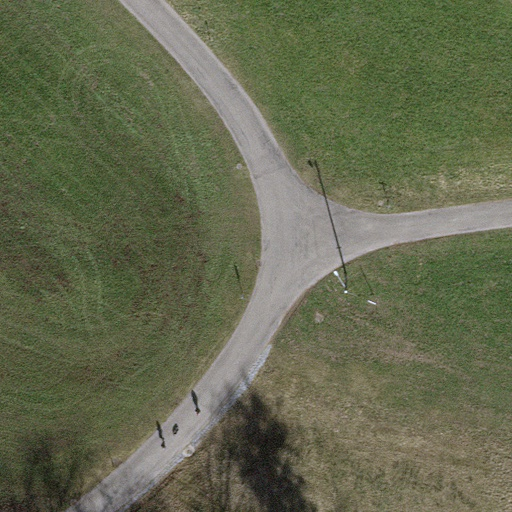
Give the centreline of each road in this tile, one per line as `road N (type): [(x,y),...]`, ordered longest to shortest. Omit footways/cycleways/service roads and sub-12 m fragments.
road 1 (residential): [(88,511),(185,424),(246,348),(277,287),(282,241)]
road 2 (unclassified): [(282,241),(272,178),(245,123),(141,0)]
road 3 (residential): [(282,241),(511,213)]
